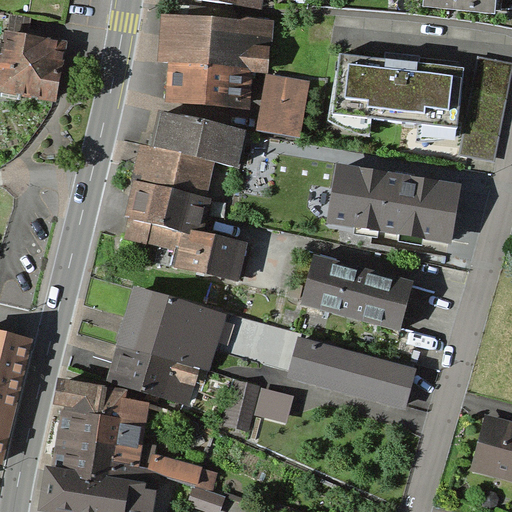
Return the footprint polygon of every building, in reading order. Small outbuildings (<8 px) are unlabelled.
[(263,16),(265,0),(182,0),(182,4),(263,16)] [(498,17),(499,0),(420,0),(420,9),(498,17)] [(266,75),(269,23),(158,16),(155,68),(163,69),(248,73),(266,75)] [(0,92),(49,101),(59,48),(0,37),(0,92)] [(455,73),(333,61),(327,118),(450,129),(455,73)] [(511,66),(477,62),(457,158),(491,164),(511,66)] [(246,115),(248,73),(163,69),(160,110),(246,115)] [(298,137),(306,92),(254,82),(246,128),(298,137)] [(235,172),(242,137),(157,120),(150,155),(212,168),(235,172)] [(205,201),(212,168),(150,155),(134,152),(127,185),(149,190),(205,201)] [(453,189),(334,170),(325,224),(445,243),(453,189)] [(205,201),(149,190),(141,228),(197,239),(205,201)] [(241,287),(248,248),(205,240),(198,279),(241,287)] [(415,285),(312,261),(299,315),(403,339),(415,285)] [(214,380),(230,321),(129,294),(113,352),(194,373),(214,380)] [(32,339),(0,332),(0,459),(5,461),(32,339)] [(416,372),(295,343),(285,384),(406,414),(416,372)] [(184,409),(194,373),(113,352),(104,388),(184,409)] [(261,387),(235,382),(225,426),(251,432),(261,387)] [(138,467),(146,404),(121,401),(121,395),(50,384),(46,409),(57,410),(51,470),(36,468),(30,511),(153,511),(158,470),(138,467)] [(297,397),(262,390),(252,441),(286,448),(297,397)] [(511,488),(511,426),(484,418),(466,474),(511,488)] [(195,488),(188,506),(205,511),(221,511),(226,498),(195,488)]
